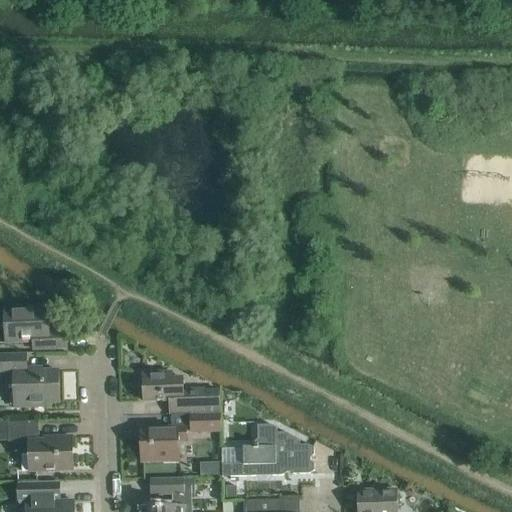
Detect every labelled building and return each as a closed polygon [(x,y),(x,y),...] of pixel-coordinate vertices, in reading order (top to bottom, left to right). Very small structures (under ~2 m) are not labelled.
[(34,350),(47,350),(67,349),(66,332),(49,333),(48,311),(40,311),(40,308),(26,308),(26,307),(5,308),(7,344),(33,343),(34,350)] [(0,375),(14,375),(15,408),(35,407),(35,404),(60,403),(59,371),(27,372),(26,356),(0,356),(0,375)] [(192,415),(221,415),(221,395),(206,395),(206,391),(184,391),(183,380),(173,380),(173,373),(144,374),(145,402),(170,401),(171,415),(192,415)] [(221,415),(192,415),(192,433),(222,432),(221,415)] [(39,433),(38,422),(9,422),(9,444),(30,444),(31,472),(54,471),(74,471),(73,441),(40,442),(39,433)] [(260,447),(244,448),(222,449),(223,479),(282,477),(287,473),(292,473),(292,475),(309,474),(315,471),(315,464),(311,462),(311,458),(314,456),(314,448),(297,439),(271,425),(259,426),(260,447)] [(187,428),(171,428),(151,429),(151,433),(141,433),(142,463),(165,462),(165,460),(179,459),(179,444),(187,443),(187,428)] [(151,496),(185,495),(185,481),(151,482),(151,496)] [(195,481),(185,481),(185,495),(192,495),(195,495),(195,481)] [(54,483),(34,483),(19,483),(20,505),(27,504),(27,511),(74,511),(75,502),(55,503),(54,483)] [(237,486),(227,487),(228,499),(237,498),(237,486)] [(397,511),(397,491),(378,492),(358,492),(358,511),(397,511)] [(281,511),(281,501),(244,502),(244,511),(281,511)]
